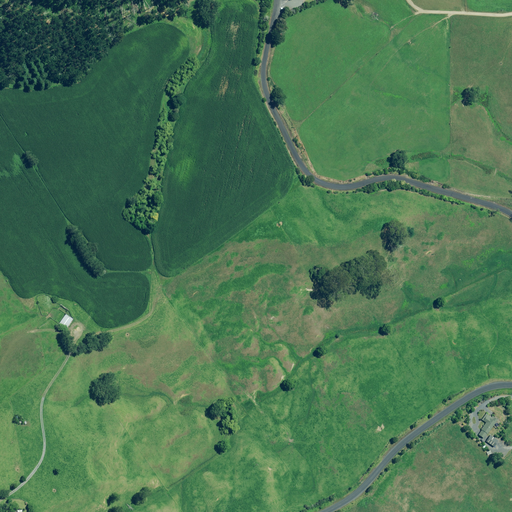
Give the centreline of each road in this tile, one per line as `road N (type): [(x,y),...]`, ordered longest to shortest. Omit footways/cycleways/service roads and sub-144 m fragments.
road 1 (unclassified): [(278,0),(265,86),(312,178),(345,185),(400,180),(511,214)]
road 2 (unclassified): [(511,385),(476,393),(324,511)]
